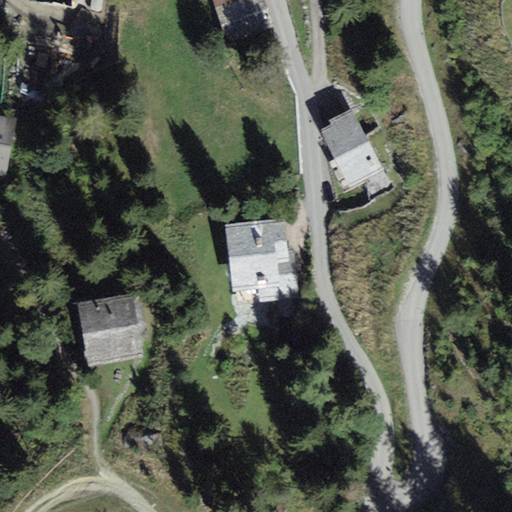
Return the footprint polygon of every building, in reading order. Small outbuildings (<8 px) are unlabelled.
[(261,0),(209,0),(223,49),(271,37),(261,0)] [(328,129),(315,135),(330,162),(328,164),(344,198),(366,188),(371,200),(395,187),(351,111),(325,123),(328,129)] [(16,120),(0,117),(0,173),(6,174),(16,120)] [(287,222),(220,232),(232,311),(299,301),(287,222)] [(142,295),(70,307),(82,372),(153,359),(142,295)]
